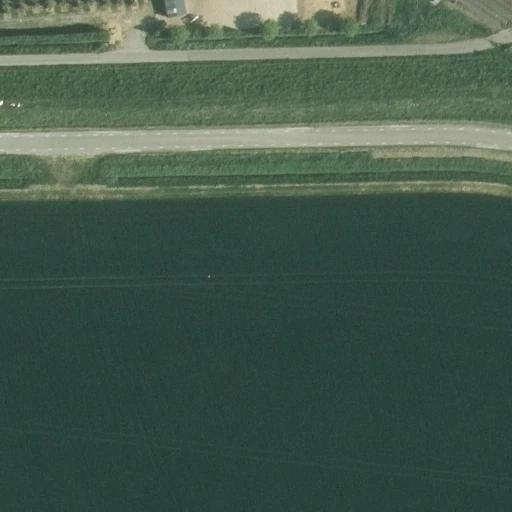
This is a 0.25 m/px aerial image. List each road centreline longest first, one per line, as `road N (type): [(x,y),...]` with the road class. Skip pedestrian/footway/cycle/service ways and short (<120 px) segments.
road 1 (unclassified): [(0,63),(460,49),(511,36)]
road 2 (tertiary): [(511,143),(410,136),(0,149)]
